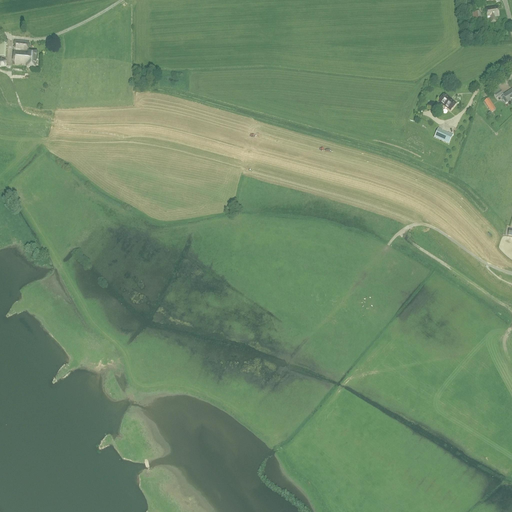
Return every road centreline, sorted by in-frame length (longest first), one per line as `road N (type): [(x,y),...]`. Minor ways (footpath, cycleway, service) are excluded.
road 1 (track): [(0,118),(163,126),(390,190),(450,222),(487,264)]
road 2 (track): [(123,138),(23,110),(0,69)]
